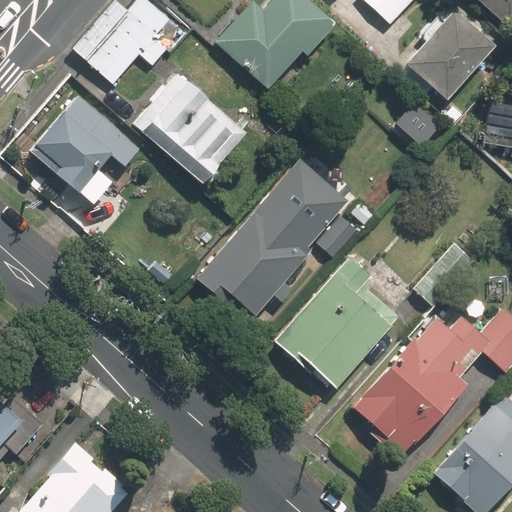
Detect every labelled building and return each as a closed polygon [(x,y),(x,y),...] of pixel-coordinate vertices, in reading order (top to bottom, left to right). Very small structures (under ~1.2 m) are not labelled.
[(132,0),(123,11),(80,60),(111,87),(170,25),(143,0),(132,0)] [(333,23),(305,0),(271,0),(261,13),(249,3),(213,47),(265,89),(298,50),(306,56),(333,23)] [(359,0),(387,26),(412,0),(359,0)] [(511,0),(475,0),(501,26),(511,14),(511,0)] [(80,60),(123,11),(112,1),(68,50),(80,60)] [(491,53),(450,12),(402,60),(444,101),(491,53)] [(199,186),(244,133),(176,74),(131,126),(199,186)] [(96,171),(109,156),(122,168),(137,150),(75,97),(27,153),(90,207),(110,184),(96,171)] [(511,105),(480,140),(511,169),(511,168),(511,105)] [(346,203),(297,160),(193,280),(219,303),(225,296),(251,318),(271,296),(278,302),(289,289),(282,283),(310,251),(307,248),(346,203)] [(361,226),(373,213),(360,200),(348,213),(361,226)] [(331,259),(356,232),(340,217),(315,244),(331,259)] [(472,255),(452,239),(410,291),(429,307),(472,255)] [(373,282),(347,258),(270,342),(307,376),(309,373),(325,388),(327,386),(331,390),(388,329),(386,327),(396,316),(366,289),(373,282)] [(413,443),(465,386),(456,379),(480,353),(503,374),(511,363),(511,318),(502,309),(478,335),(458,317),(446,331),(434,320),(414,341),(413,340),(350,409),(384,440),(378,447),(395,462),(413,443)] [(471,511),(481,511),(511,476),(511,405),(498,394),(429,475),(471,511)] [(0,443),(12,455),(40,424),(12,400),(4,409),(0,404),(0,443)] [(106,511),(124,493),(116,486),(119,483),(100,466),(98,469),(87,459),(89,457),(72,442),(43,473),(46,476),(13,511),(106,511)]
